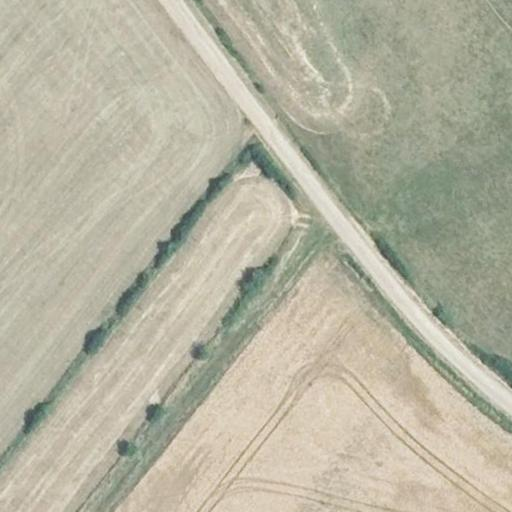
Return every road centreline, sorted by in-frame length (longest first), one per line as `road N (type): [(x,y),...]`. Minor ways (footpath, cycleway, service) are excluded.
road 1 (track): [(173,0),(376,266),(436,336),(511,403)]
road 2 (track): [(88,511),(304,245),(320,198)]
